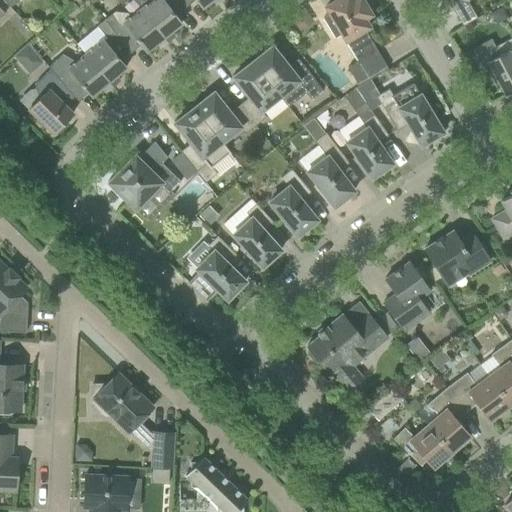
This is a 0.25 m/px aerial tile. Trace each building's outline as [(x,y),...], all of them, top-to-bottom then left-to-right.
[(153,0),(141,9),(167,42),(174,37),(170,32),(182,23),(175,16),(186,8),(179,0),(153,0)] [(329,15),(323,18),(335,38),(341,34),(346,42),(349,40),(362,61),(377,51),(365,30),(370,27),(365,19),(372,15),(362,0),(354,0),(354,1),(353,0),(336,0),(325,7),(329,15)] [(477,18),(468,3),(463,6),(459,0),(446,0),(463,26),(477,18)] [(304,6),(290,14),(299,29),(313,20),(304,6)] [(496,24),(507,18),(502,7),(490,13),(496,24)] [(161,47),(167,42),(141,9),(120,26),(111,14),(104,20),(130,53),(131,53),(141,45),(146,51),(157,43),(161,47)] [(120,61),(130,53),(104,20),(97,26),(106,37),(85,54),(112,87),(119,81),(115,76),(126,67),(120,61)] [(511,37),(495,47),(499,55),(487,62),(493,74),(491,75),(496,84),(498,83),(505,96),(511,92),(511,37)] [(253,62),(280,96),(288,107),(306,93),(311,99),(322,90),(298,59),(288,66),(282,64),(284,59),(283,59),(282,59),(280,59),(281,58),(272,47),(253,62)] [(50,69),(74,96),(78,101),(88,93),(91,96),(102,87),(106,92),(112,87),(85,54),(76,62),(63,54),(48,67),(50,69)] [(261,111),(280,96),(253,62),(233,78),(242,89),(243,89),(243,91),(242,91),(243,92),(248,91),(249,98),(239,105),(255,125),(266,117),(261,111)] [(369,80),(358,62),(347,68),(358,86),(369,80)] [(74,96),(50,69),(35,85),(39,100),(29,109),(53,134),(74,113),(66,105),(74,96)] [(376,96),(397,130),(407,124),(413,127),(411,132),(412,132),(412,131),(414,132),(414,134),(421,146),(443,133),(413,83),(393,96),(389,89),(376,96)] [(214,93),(194,108),(221,143),(222,142),(240,128),(245,134),(255,125),(239,105),(230,113),(224,110),(225,105),(224,105),(224,106),(222,105),(222,104),(214,93)] [(339,130),(347,141),(346,142),(371,178),(392,164),(384,152),(383,152),(383,150),(384,150),(383,148),(378,149),(378,142),(388,135),(365,102),(354,110),(358,116),(339,130)] [(190,144),(181,152),(205,183),(217,174),(212,167),(230,153),(222,142),(221,143),(194,108),(175,124),(183,135),(185,135),(185,137),(184,137),(184,138),(189,137),(190,144)] [(315,141),(318,145),(326,157),(307,172),(334,206),(354,191),(345,180),(344,180),(344,178),(345,177),(344,176),(339,177),(338,171),(349,163),(326,133),(315,141)] [(125,166),(108,183),(135,209),(161,183),(170,192),(180,181),(161,162),(151,172),(135,156),(129,162),(132,164),(128,168),(125,166)] [(269,202),(297,236),(317,220),(308,209),(306,209),(306,207),(307,207),(307,206),(301,206),(300,200),(310,192),(291,169),(281,178),(288,187),(269,202)] [(511,190),(508,192),(510,196),(501,201),(506,210),(491,219),(502,238),(511,232),(511,190)] [(252,217),(233,234),(232,235),(262,267),(281,250),(271,240),(270,240),(270,238),(271,238),(270,236),(265,237),(264,231),(273,223),(256,203),(247,211),(252,217)] [(458,240),(453,232),(452,231),(424,249),(444,279),(448,286),(468,273),(469,274),(490,261),(471,232),(458,240)] [(227,264),(236,255),(217,236),(208,246),(213,251),(196,269),(199,272),(188,283),(207,301),(217,290),(227,300),(245,281),(235,272),(234,272),(233,270),(234,270),(234,268),(229,270),(227,264)] [(0,330),(5,331),(25,332),(27,302),(19,295),(26,288),(16,278),(18,277),(8,268),(7,269),(0,262),(0,330)] [(404,331),(428,314),(418,299),(429,291),(408,262),(385,279),(396,293),(383,302),(404,331)] [(331,373),(340,383),(355,371),(352,366),(387,338),(368,314),(352,327),(342,315),(325,328),(327,330),(321,335),(320,333),(319,334),(320,335),(307,346),(308,347),(307,354),(314,362),(320,362),(329,374),(331,373)] [(490,355),(492,356),(500,368),(488,377),(510,406),(511,404),(511,341),(511,340),(490,355)] [(12,411),(19,411),(22,365),(0,363),(0,413),(9,414),(12,411)] [(489,421),(510,406),(488,377),(476,386),(467,372),(446,387),(466,411),(477,404),(489,421)] [(91,384),(91,396),(128,432),(129,431),(145,447),(153,447),(151,468),(171,469),(173,433),(153,432),(153,433),(150,433),(138,421),(152,407),(117,373),(105,386),(103,384),(91,384)] [(393,387),(389,392),(373,405),(368,410),(377,421),(403,398),(393,387)] [(438,416),(427,426),(450,453),(470,436),(456,420),(466,411),(446,387),(427,404),(438,416)] [(433,469),(450,453),(427,426),(414,437),(404,427),(393,439),(421,466),(422,465),(421,465),(427,460),(432,467),(432,468),(433,469)] [(10,458),(11,435),(0,434),(0,489),(15,490),(17,458),(10,458)] [(185,475),(190,480),(190,488),(209,487),(217,495),(216,511),(242,511),(243,505),(248,500),(243,495),(242,487),(234,487),(216,469),(216,461),(208,462),(203,457),(198,462),(190,462),(190,470),(185,475)] [(415,467),(408,460),(398,470),(405,477),(415,467)] [(85,475),(83,505),(83,507),(89,507),(88,511),(122,511),(123,509),(126,509),(127,477),(85,475)]
